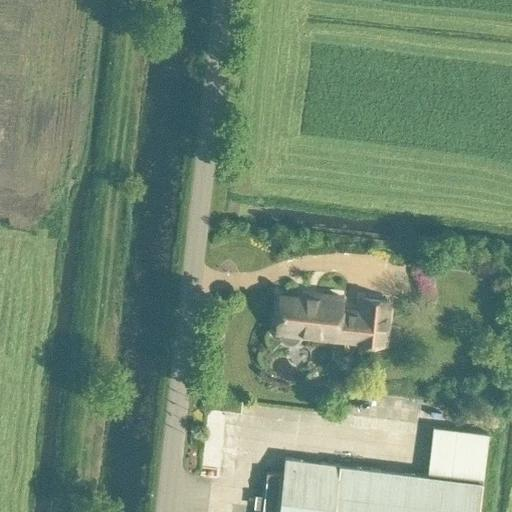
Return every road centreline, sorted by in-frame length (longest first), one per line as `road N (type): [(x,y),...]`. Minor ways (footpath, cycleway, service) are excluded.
road 1 (tertiary): [(167,511),(228,0)]
road 2 (track): [(131,0),(74,511)]
